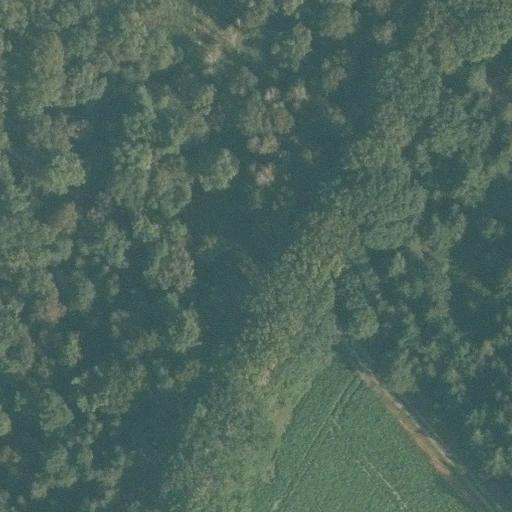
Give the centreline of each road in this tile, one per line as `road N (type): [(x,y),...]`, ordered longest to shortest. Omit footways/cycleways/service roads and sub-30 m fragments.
road 1 (track): [(314,294),(501,511)]
road 2 (track): [(314,294),(295,311),(182,511)]
